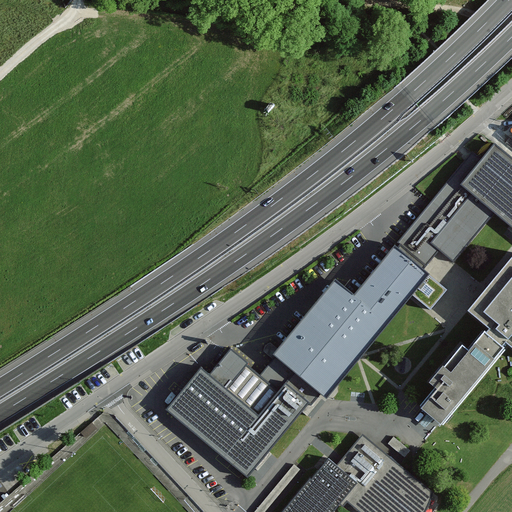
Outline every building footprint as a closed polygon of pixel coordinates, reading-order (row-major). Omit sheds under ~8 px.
[(474,153),(454,177),(493,210),(511,225),(511,159),(494,144),(481,159),(474,153)] [(396,245),(424,268),(440,248),(452,258),(493,210),(454,177),(396,245)] [(273,360),(318,397),(406,287),(430,307),(447,288),(424,268),(396,245),(354,296),(337,282),(273,360)] [(511,348),(511,268),(473,315),(489,329),(505,342),(511,348)] [(424,407),(439,420),(505,342),(489,329),(473,348),(466,342),(433,381),(440,387),(424,407)] [(201,371),(166,415),(247,482),(318,397),(273,360),(260,377),(231,353),(210,378),(201,371)] [(337,464),(328,457),(281,511),(329,511),(340,500),(356,511),(423,511),(427,507),(432,491),(362,433),(337,464)]
